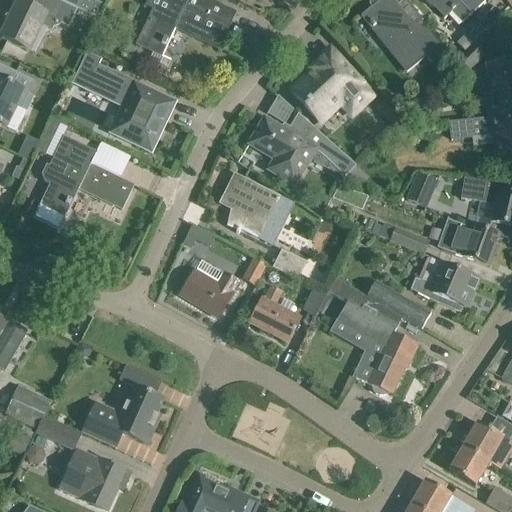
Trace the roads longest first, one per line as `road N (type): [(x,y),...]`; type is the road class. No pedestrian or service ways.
road 1 (residential): [(127,312),(215,110),(259,48),(307,0)]
road 2 (residential): [(397,469),(370,509),(355,510),(187,431)]
road 3 (residential): [(397,469),(266,378),(220,357)]
road 4 (residential): [(511,307),(397,469)]
road 5 (residential): [(127,312),(0,266)]
